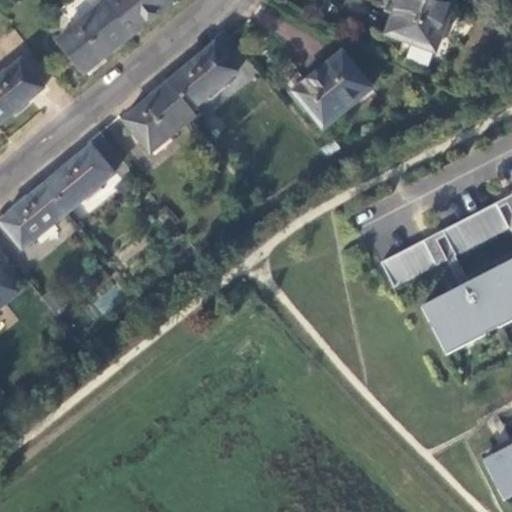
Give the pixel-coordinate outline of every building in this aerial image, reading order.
[(111,0),(103,6),(129,37),(172,2),(169,0),(111,0)] [(451,0),(398,0),(386,34),(433,52),(451,0)] [(83,77),(129,37),(103,6),(102,4),(55,43),(83,77)] [(213,46),(168,83),(192,111),(235,74),(213,46)] [(339,52),(293,94),(322,129),(368,89),(339,52)] [(20,62),(0,78),(0,125),(43,89),(20,62)] [(192,111),(168,83),(122,121),(149,154),(196,116),(192,111)] [(90,146),(45,184),(68,212),(113,174),(90,146)] [(68,212),(45,184),(0,220),(0,224),(22,250),(68,212)] [(442,232),(455,258),(509,229),(496,204),(442,232)] [(380,264),(393,289),(437,266),(424,241),(380,264)] [(511,261),(421,308),(446,356),(511,322),(511,261)] [(0,272),(0,305),(1,306),(17,293),(0,272)] [(104,312),(123,298),(115,288),(96,302),(104,312)] [(511,446),(483,461),(504,502),(511,497),(511,446)]
